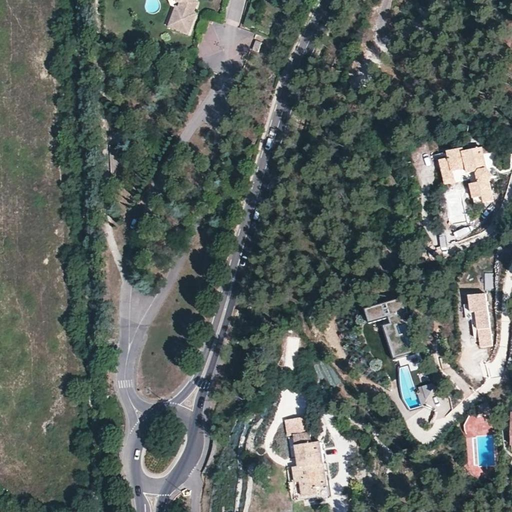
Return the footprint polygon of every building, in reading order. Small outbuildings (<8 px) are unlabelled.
[(176,0),(178,4),(180,5),(178,9),(176,8),(169,28),(189,35),(196,15),(194,14),(198,4),(195,0),(176,0)] [(489,142),(482,148),(483,154),(493,152),(492,142),(489,142)] [(448,153),(450,158),(452,171),(466,169),(467,174),(476,172),(478,183),(469,185),(473,198),(481,196),(483,202),(492,200),(488,180),(499,177),(493,152),(483,154),(482,148),(463,152),(462,150),(448,153)] [(452,171),(450,158),(440,161),(446,185),(455,183),(452,171)] [(488,296),(472,298),(473,306),(466,307),(468,322),(474,321),(476,333),(481,333),(483,348),(494,347),(488,296)] [(389,321),(391,327),(401,359),(418,354),(408,321),(405,322),(404,316),(410,314),(406,300),(385,307),(389,321)] [(371,326),(389,321),(385,307),(367,312),(371,326)] [(401,359),(391,327),(384,329),(394,361),(401,359)] [(476,407),(479,417),(492,413),(489,403),(476,407)] [(310,433),(294,436),(299,467),(294,468),(298,497),(317,494),(318,499),(329,497),(321,443),(312,444),(310,433)]
